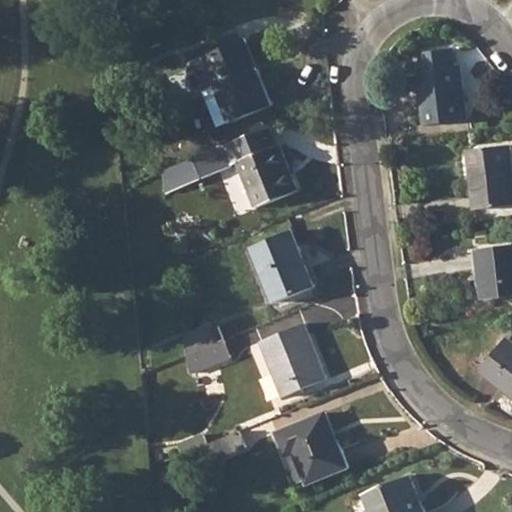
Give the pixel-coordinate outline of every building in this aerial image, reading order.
[(203,89),(204,90),(219,127),(276,104),(260,67),(255,69),(243,40),(206,55),(192,61),(189,67),(196,86),(203,89)] [(417,71),(420,91),(424,90),(427,108),(422,109),(424,125),(469,119),(462,65),(458,65),(455,49),(432,52),(421,53),(423,70),(417,71)] [(270,127),(227,145),(235,165),(240,163),(259,208),(300,190),(281,146),(279,147),(270,127)] [(511,158),(511,146),(471,150),(477,210),(511,205),(511,158)] [(197,158),(165,169),(168,192),(173,190),(204,176),(197,158)] [(294,232),(255,248),(278,302),(317,286),(294,232)] [(511,246),(480,252),(486,299),(511,296),(511,246)] [(209,325),(185,334),(188,356),(217,344),(209,325)] [(305,325),(264,342),(287,396),(327,380),(305,325)] [(511,341),(509,339),(484,371),(511,392),(511,341)] [(217,344),(188,356),(190,377),(232,358),(225,341),(217,344)] [(322,413),(277,432),(287,457),(297,453),(310,486),(352,469),(338,437),(333,439),(322,413)] [(242,431),(205,446),(213,463),(249,448),(242,431)] [(205,446),(199,449),(201,469),(213,463),(205,446)] [(426,511),(411,476),(366,494),(373,511),(426,511)]
